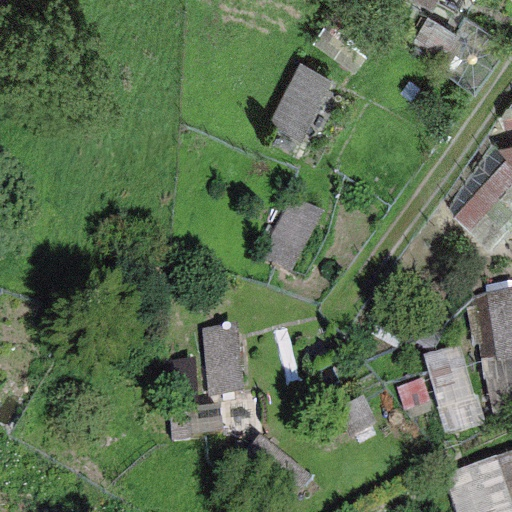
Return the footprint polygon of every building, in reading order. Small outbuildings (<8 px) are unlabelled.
[(286,119),(313,127),(330,65),(303,58),(286,119)] [(511,146),(460,210),(497,240),(511,221),(511,146)] [(271,260),(304,273),(328,210),(295,198),(271,260)] [(511,292),(475,300),(488,364),(511,358),(511,292)] [(217,341),(221,393),(246,391),(242,339),(217,341)] [(462,511),(511,511),(511,459),(453,476),(462,511)]
